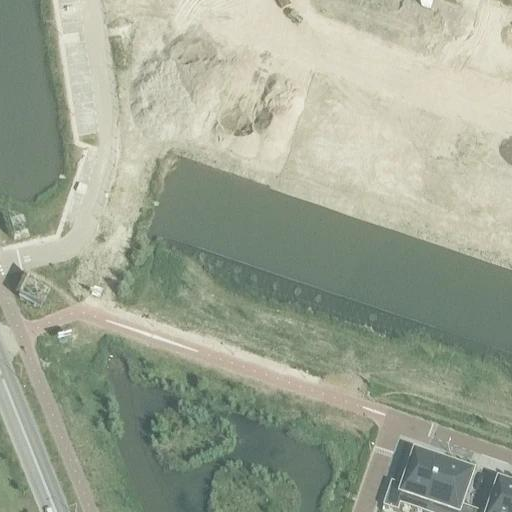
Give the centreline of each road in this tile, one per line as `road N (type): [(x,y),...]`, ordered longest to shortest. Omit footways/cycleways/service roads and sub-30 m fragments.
road 1 (unknown): [(187,285),(511,399)]
road 2 (tertiary): [(0,374),(55,511)]
road 3 (residential): [(511,462),(391,421)]
